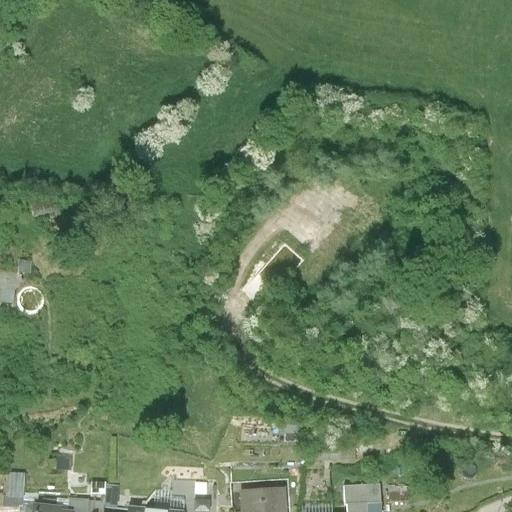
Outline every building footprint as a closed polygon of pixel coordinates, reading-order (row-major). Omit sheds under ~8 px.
[(0,306),(5,307),(10,278),(0,275),(0,306)] [(54,476),(69,476),(70,460),(55,459),(54,476)] [(8,481),(7,503),(23,503),(23,482),(8,481)] [(90,499),(102,499),(102,487),(90,487),(90,499)] [(340,490),(342,511),(364,511),(364,508),(378,507),(376,487),(340,490)] [(116,500),(116,490),(105,489),(105,500),(116,500)] [(281,511),(280,489),(237,492),(238,511),(281,511)] [(153,501),(152,511),(179,511),(181,503),(153,501)]
